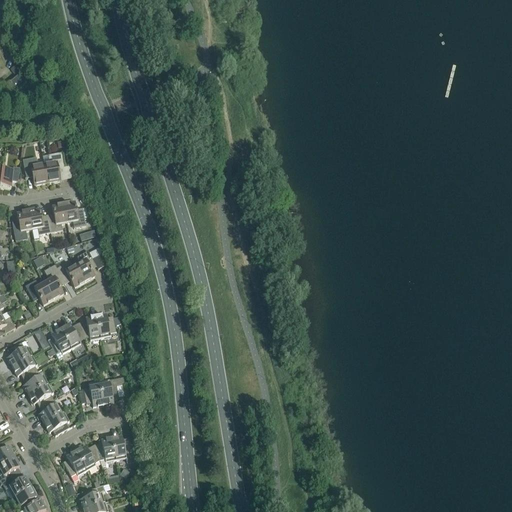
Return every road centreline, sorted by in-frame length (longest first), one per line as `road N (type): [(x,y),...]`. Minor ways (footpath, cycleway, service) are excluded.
road 1 (secondary): [(67,0),(154,252),(193,511)]
road 2 (secondary): [(242,511),(207,303),(115,0)]
